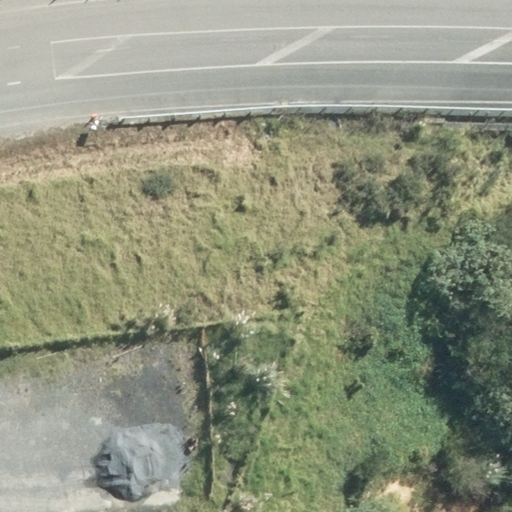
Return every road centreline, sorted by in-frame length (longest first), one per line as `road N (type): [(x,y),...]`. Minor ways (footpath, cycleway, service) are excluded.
road 1 (unclassified): [(0,40),(376,0)]
road 2 (trunk): [(141,0),(0,73)]
